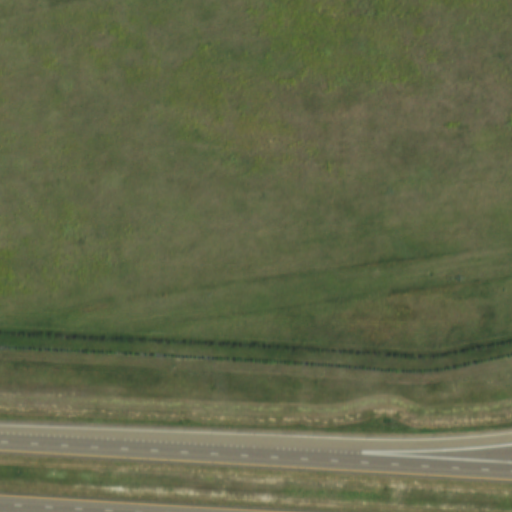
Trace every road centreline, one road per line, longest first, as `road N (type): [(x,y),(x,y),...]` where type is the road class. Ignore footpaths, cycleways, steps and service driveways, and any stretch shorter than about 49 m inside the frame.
road 1 (motorway): [(511,476),(0,444)]
road 2 (motorway): [(511,442),(146,456)]
